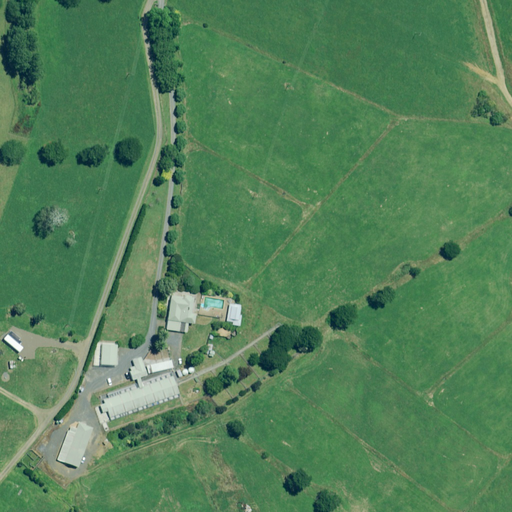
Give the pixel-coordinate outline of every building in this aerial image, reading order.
[(170,296),(167,320),(193,324),(194,314),(191,314),(193,299),(190,299),(191,296),(185,295),(185,298),(183,298),(182,300),(177,299),(177,297),(170,296)] [(239,305),(227,304),(225,321),(231,322),(231,325),(238,326),(239,315),(237,315),(239,305)] [(8,332),(7,323),(0,323),(0,343),(12,342),(13,346),(19,345),(19,341),(25,341),(24,330),(8,332)] [(48,325),(48,323),(42,323),(42,333),(53,333),(53,324),(48,325)] [(117,346),(102,345),(101,364),(116,365),(117,346)] [(108,412),(110,416),(179,393),(177,386),(176,384),(174,376),(143,387),(140,378),(148,376),(141,356),(132,360),(134,367),(131,368),(132,371),(130,372),(133,381),(136,379),(139,388),(104,400),(105,404),(101,406),(103,413),(108,412)] [(148,373),(174,367),(172,360),(147,366),(148,373)] [(76,468),(91,428),(85,425),(86,422),(80,419),(79,423),(75,422),(69,426),(56,460),(76,468)]
